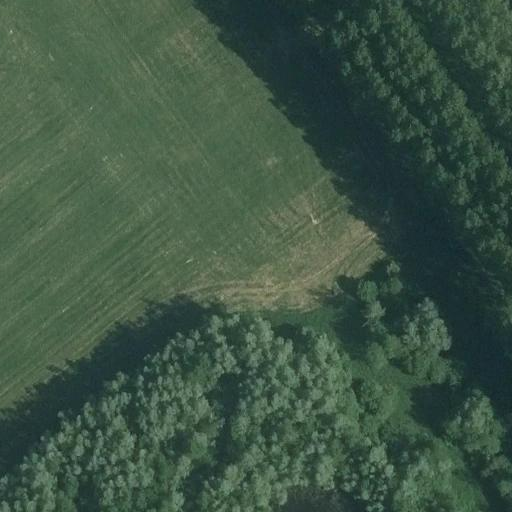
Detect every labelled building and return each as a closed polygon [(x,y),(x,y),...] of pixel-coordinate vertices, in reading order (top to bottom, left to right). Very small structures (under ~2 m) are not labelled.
[(4,16),(0,16),(0,44),(10,42),(9,37),(8,37),(7,33),(8,33),(4,16)] [(241,17),(210,19),(210,24),(212,24),(226,22),(228,40),(230,56),(229,56),(229,61),(256,58),(256,55),(268,54),(266,24),(251,25),(251,26),(247,26),(240,26),(240,21),(241,21),(241,17)] [(10,42),(0,44),(0,71),(16,68),(12,51),(11,47),(10,42)] [(58,63),(46,66),(53,95),(67,92),(67,91),(71,90),(71,91),(78,89),(79,95),(78,95),(79,99),(109,92),(108,88),(106,88),(93,91),(88,74),(84,59),(85,59),(84,54),(58,60),(58,63)] [(303,70),(299,73),(302,76),(320,97),(323,100),(325,97),(335,88),(336,89),(344,81),(342,79),(341,80),(338,77),(339,76),(320,55),(316,58),(317,59),(313,62),(313,61),(311,63),(312,63),(309,66),(308,65),(306,67),(307,67),(304,70),(303,70)] [(277,102),(267,111),(283,129),(290,123),(293,120),(297,117),(296,117),(300,114),(304,111),(303,111),(316,99),(317,100),(320,97),(302,76),(283,93),(278,98),(278,97),(275,100),(277,102)] [(102,116),(80,133),(83,137),(84,137),(86,140),(86,141),(87,142),(88,142),(90,145),(90,146),(91,148),(91,147),(94,150),(93,151),(97,155),(100,153),(122,136),(125,133),(123,131),(122,131),(114,120),(115,120),(108,112),(106,113),(106,114),(103,117),(102,116)] [(231,146),(226,150),(252,179),(255,177),(254,177),(257,174),(258,174),(262,171),(262,170),(271,162),(272,162),(274,160),(273,160),(277,157),(279,156),(287,166),(293,161),(268,132),(258,141),(249,130),(244,134),(244,135),(241,138),(241,137),(239,139),(240,139),(236,142),(236,141),(234,143),(235,143),(232,146),(231,146)] [(122,136),(100,153),(105,159),(105,158),(108,162),(107,162),(117,176),(128,168),(127,167),(134,162),(135,162),(139,159),(137,155),(136,156),(128,145),(125,140),(125,141),(122,137),(123,137),(122,136)] [(184,179),(160,198),(169,209),(170,209),(172,212),(171,212),(176,218),(172,221),(171,220),(167,223),(186,247),(190,244),(189,243),(180,232),(194,221),(206,211),(207,212),(211,209),(194,187),(192,189),(184,179)] [(113,238),(108,241),(132,273),(134,271),(134,270),(137,268),(138,268),(142,265),(142,264),(152,256),(152,257),(155,255),(154,254),(158,252),(158,253),(160,251),(168,262),(174,257),(151,226),(140,234),(132,223),(127,227),(127,228),(124,230),(123,230),(122,231),(122,232),(119,234),(118,234),(117,235),(117,236),(114,238),(113,238)] [(2,252),(0,253),(0,287),(18,273),(17,271),(16,272),(8,261),(9,261),(6,257),(6,258),(3,255),(4,254),(2,252)] [(77,273),(73,276),(75,280),(92,302),(94,305),(97,303),(97,302),(107,294),(108,294),(116,288),(114,286),(111,283),(112,282),(95,260),(91,263),(88,266),(87,265),(85,267),(86,267),(82,270),(82,269),(80,271),(81,271),(77,274),(77,273)] [(49,304),(38,312),(53,331),(60,326),(60,325),(63,323),(67,321),(67,320),(70,317),(71,318),(74,315),(74,314),(88,304),(88,305),(92,302),(75,280),(55,295),(55,296),(50,300),(50,299),(47,302),(49,304)] [(0,339),(0,351),(11,366),(12,365),(15,362),(15,363),(20,359),(19,359),(30,351),(34,349),(30,344),(24,337),(25,337),(17,327),(4,337),(1,340),(0,339)] [(0,378),(10,371),(11,371),(13,369),(11,366),(0,351),(0,378)]
